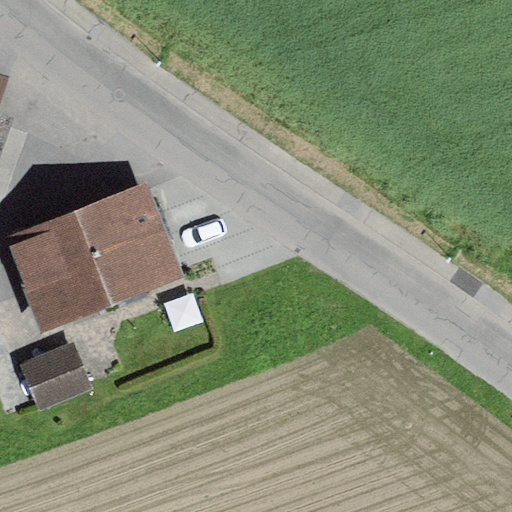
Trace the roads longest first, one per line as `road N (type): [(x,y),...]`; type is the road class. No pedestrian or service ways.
road 1 (residential): [(12,0),(511,366)]
road 2 (track): [(104,67),(0,255)]
